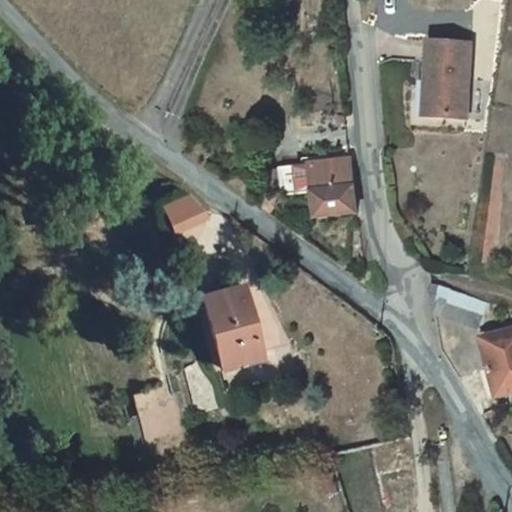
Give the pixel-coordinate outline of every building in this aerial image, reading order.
[(473,46),(430,43),(428,82),(432,82),(431,117),(468,120),(473,46)] [(319,219),(357,215),(351,161),(313,165),(319,219)] [(313,194),(311,180),(288,185),(291,197),(313,194)] [(172,235),(206,223),(196,192),(161,204),(172,235)] [(265,211),(273,214),(276,206),(278,200),(268,200),(269,201),(265,211)] [(492,306),(430,285),(436,316),(483,332),(492,306)] [(262,359),(244,286),(202,296),(221,369),(262,359)] [(490,370),(492,376),(498,398),(511,394),(511,332),(486,340),(493,369),(490,370)] [(489,400),(498,398),(492,376),(483,379),(489,400)]
